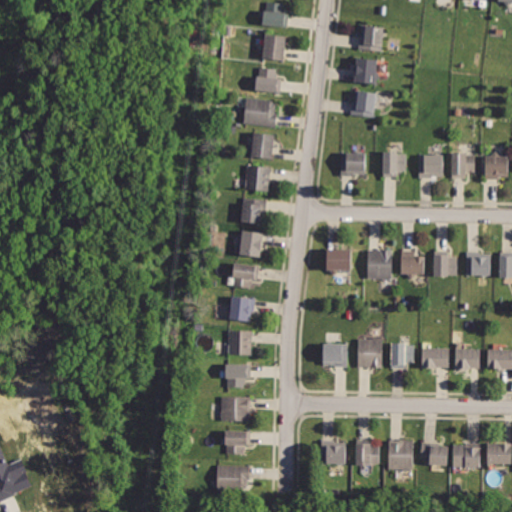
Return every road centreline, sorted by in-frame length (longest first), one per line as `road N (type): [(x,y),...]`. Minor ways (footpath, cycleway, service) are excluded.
road 1 (residential): [(329,0),(292,319),(287,498)]
road 2 (residential): [(289,406),(511,408)]
road 3 (residential): [(305,211),(511,215)]
